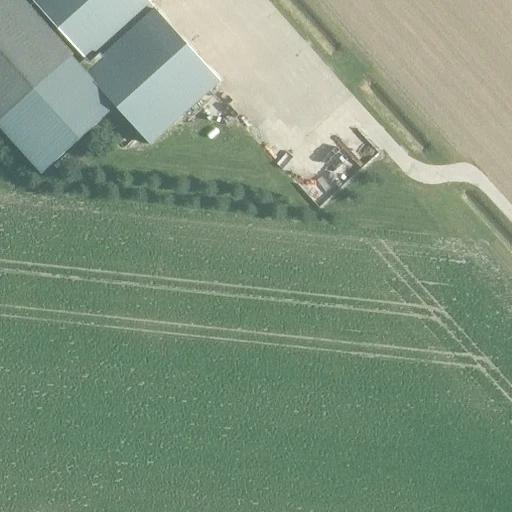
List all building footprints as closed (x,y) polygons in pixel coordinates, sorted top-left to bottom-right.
[(20,0),(0,0),(0,125),(5,131),(79,65),(56,41),(28,8),(20,0)] [(28,8),(56,41),(64,34),(86,59),(90,63),(151,7),(144,0),(33,0),(35,2),(28,8)] [(116,107),(149,145),(219,82),(151,7),(90,63),(82,70),(116,107)] [(116,107),(82,70),(90,63),(86,59),(79,65),(5,131),(43,173),(116,107)] [(299,200),(369,140),(347,115),(309,146),(300,135),(293,141),(280,127),(262,141),(255,133),(248,140),(299,200)] [(219,122),(197,142),(203,149),(225,129),(219,122)]
